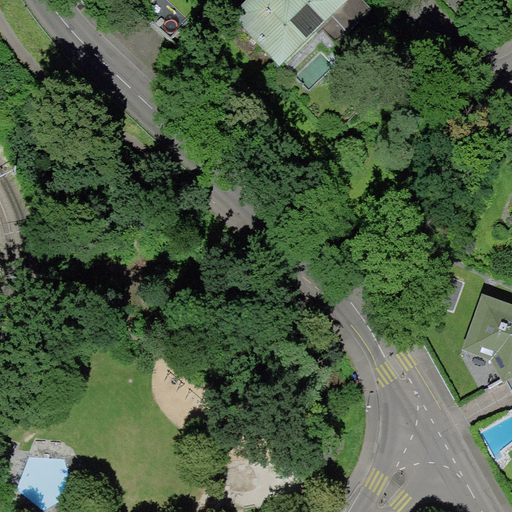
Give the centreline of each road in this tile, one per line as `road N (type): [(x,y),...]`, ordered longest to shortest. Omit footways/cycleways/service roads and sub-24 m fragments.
road 1 (residential): [(39,0),(59,34),(296,235),(412,359),(425,388)]
road 2 (residential): [(502,104),(399,0)]
road 3 (residential): [(425,388),(387,496),(368,511)]
road 4 (residential): [(484,511),(425,388)]
